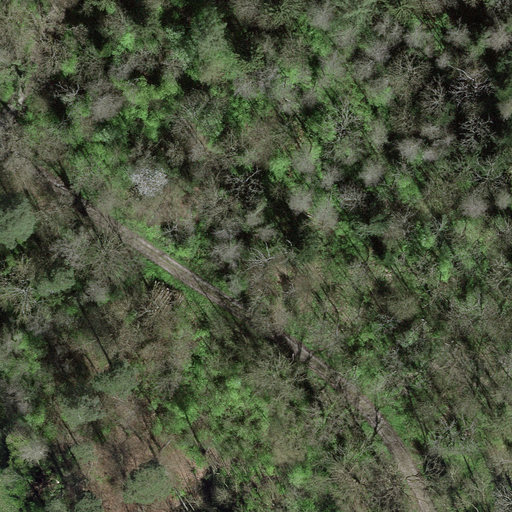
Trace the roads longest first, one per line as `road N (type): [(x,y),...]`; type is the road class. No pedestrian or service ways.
road 1 (track): [(0,159),(174,268),(363,402),(427,511)]
road 2 (track): [(62,0),(0,120)]
